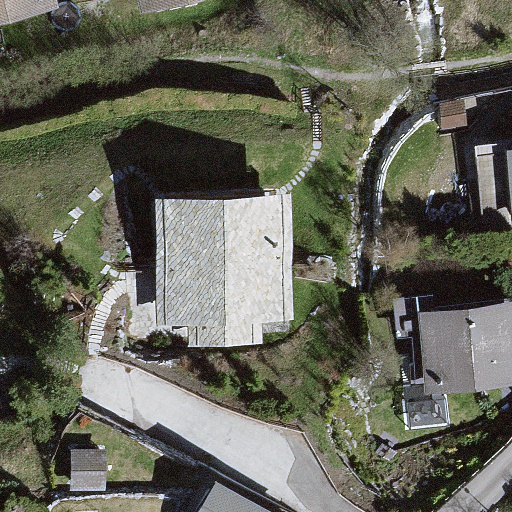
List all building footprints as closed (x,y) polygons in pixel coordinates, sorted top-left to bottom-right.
[(55,0),(0,0),(0,29),(60,14),(55,0)] [(233,0),(136,0),(144,28),(235,6),(233,0)] [(511,143),(503,145),(511,225),(511,143)] [(288,189),(148,197),(153,277),(129,278),(133,353),(297,344),(288,189)] [(511,302),(406,316),(417,401),(511,389),(511,302)] [(99,454),(70,454),(70,494),(99,494),(99,454)] [(264,511),(209,483),(193,511),(264,511)]
